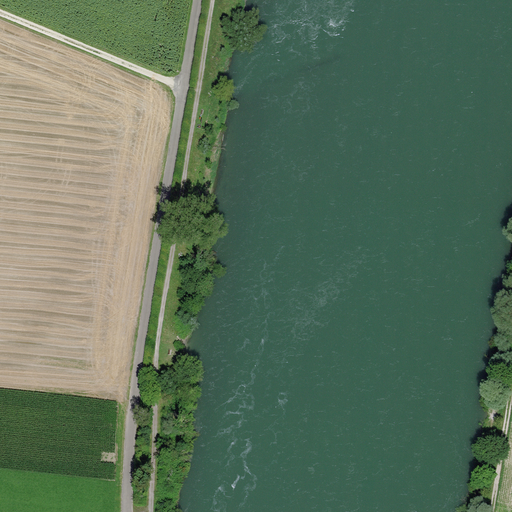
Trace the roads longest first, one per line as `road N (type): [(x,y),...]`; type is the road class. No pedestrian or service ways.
road 1 (track): [(195,0),(140,326),(127,511)]
road 2 (track): [(0,13),(181,88)]
road 3 (track): [(489,511),(511,367)]
